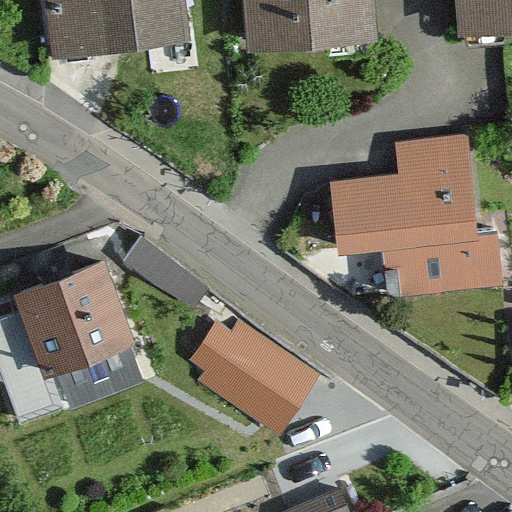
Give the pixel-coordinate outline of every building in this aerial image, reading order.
[(180,0),(74,0),(82,51),(185,38),(180,0)] [(378,0),(240,0),(242,38),(380,33),(378,0)] [(511,0),(456,0),(460,34),(511,28),(511,0)] [(398,165),(337,172),(350,295),(388,291),(485,280),(467,126),(395,134),(398,165)] [(103,246),(10,280),(44,372),(137,338),(103,246)] [(319,374),(236,320),(197,380),(279,434),(319,374)] [(345,480),(289,501),(293,511),(356,511),(358,511),(345,480)] [(405,511),(396,496),(369,511),(405,511)]
